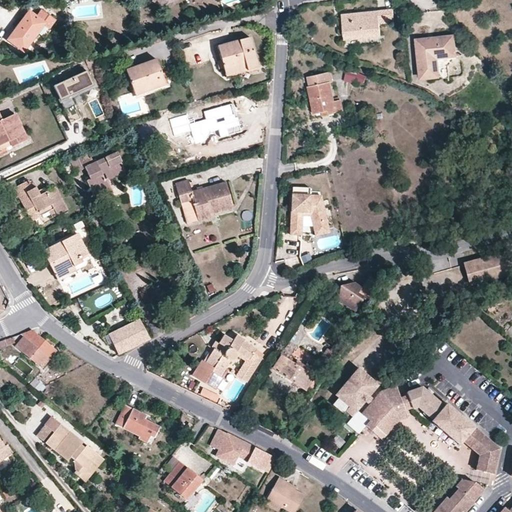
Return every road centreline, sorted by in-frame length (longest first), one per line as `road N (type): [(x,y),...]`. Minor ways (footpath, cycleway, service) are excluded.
road 1 (residential): [(374,511),(293,457),(125,372)]
road 2 (residential): [(283,0),(258,276)]
road 3 (residential): [(511,233),(350,261),(289,282),(258,276)]
road 4 (residential): [(258,276),(233,303),(125,372)]
road 5 (unknown): [(0,396),(98,511)]
